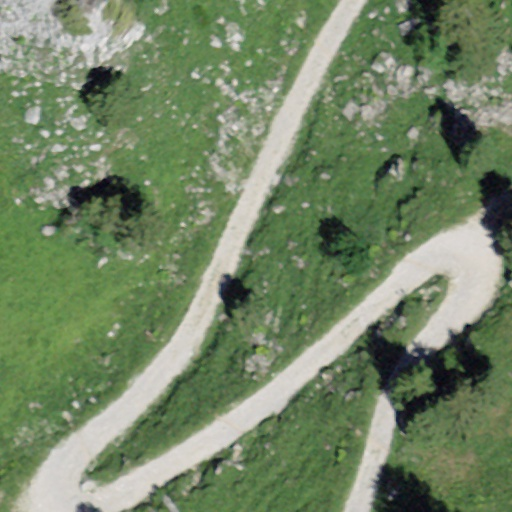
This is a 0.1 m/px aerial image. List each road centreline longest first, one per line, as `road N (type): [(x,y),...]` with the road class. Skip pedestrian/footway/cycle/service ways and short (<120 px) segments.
road 1 (track): [(352,511),(391,393),(466,299),(472,267),(454,253),(419,265),(262,404),(90,511)]
road 2 (track): [(78,511),(60,507),(62,477),(173,371),(355,0)]
